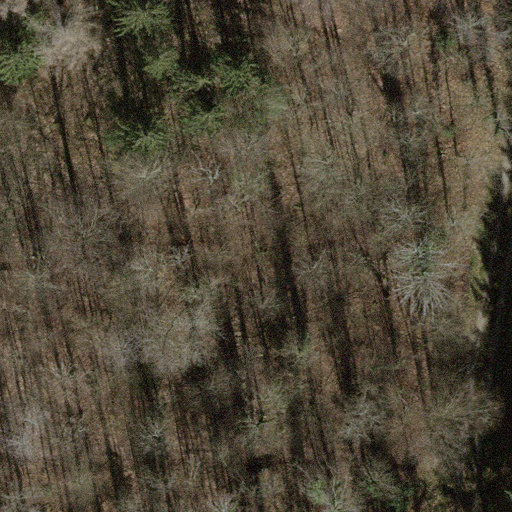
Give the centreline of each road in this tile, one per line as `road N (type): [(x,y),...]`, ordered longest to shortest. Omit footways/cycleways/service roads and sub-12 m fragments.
road 1 (track): [(0,440),(478,459)]
road 2 (track): [(477,511),(511,208)]
road 3 (track): [(277,0),(511,117)]
